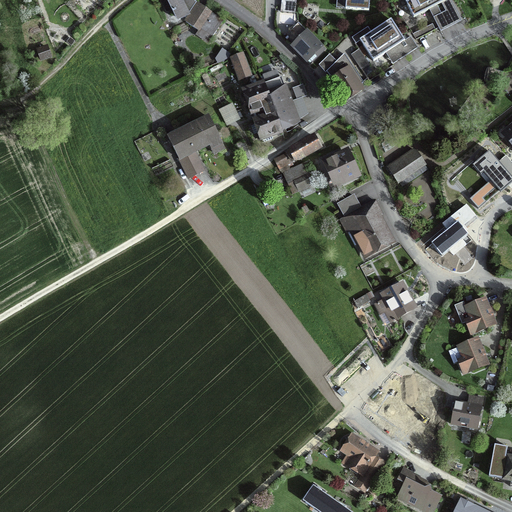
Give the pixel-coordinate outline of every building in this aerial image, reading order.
[(197,5),(189,0),(169,0),(177,15),(180,14),(188,19),(186,22),(199,31),(196,34),(208,42),(222,22),(210,14),(210,13),(197,4),(197,5)] [(281,0),(280,11),(293,13),(294,0),(281,0)] [(369,0),(346,0),(346,9),(369,11),(369,0)] [(447,0),(446,0),(404,0),(414,18),(447,0)] [(462,20),(454,7),(433,18),(440,31),(462,20)] [(373,61),(388,52),(405,41),(391,20),(360,40),(373,61)] [(413,34),(416,39),(435,29),(433,24),(413,34)] [(308,31),(292,47),(309,65),(325,49),(308,31)] [(411,37),(405,41),(388,52),(395,63),(418,48),(411,37)] [(48,48),(38,51),(41,59),(50,55),(48,48)] [(347,97),(361,88),(359,85),(363,82),(345,54),(337,61),(330,54),(320,64),(334,81),(335,80),(347,97)] [(242,56),(233,59),(240,78),(249,75),(242,56)] [(282,78),(265,84),(275,113),(282,130),(289,128),(298,122),(282,78)] [(265,84),(245,91),(255,121),(275,113),(265,84)] [(226,108),(222,110),(229,125),(233,124),(226,108)] [(275,113),(255,121),(263,142),(272,139),(271,136),(282,132),(281,130),(282,130),(275,113)] [(209,118),(169,138),(179,159),(180,159),(189,177),(203,170),(194,152),(193,149),(208,141),(211,148),(222,143),(209,118)] [(511,126),(503,134),(511,144),(511,126)] [(289,150),(291,152),(295,161),(300,158),(300,159),(320,149),(314,136),(289,150)] [(399,182),(425,164),(414,148),(388,166),(399,182)] [(499,162),(489,151),(474,164),(490,183),(471,198),(478,206),(511,177),(511,163),(506,156),(499,162)] [(278,166),(295,161),(291,152),(275,160),(278,166)] [(347,154),(327,163),(337,184),(356,175),(347,154)] [(309,175),(289,185),(293,194),(313,185),(309,175)] [(377,217),(382,214),(375,201),(361,209),(354,196),(339,204),(346,217),(341,220),(347,232),(359,226),(366,241),(359,245),(365,255),(390,241),(377,217)] [(449,229),(433,241),(442,253),(449,248),(453,253),(471,239),(463,228),(476,217),(467,205),(444,223),(449,229)] [(402,283),(382,294),(385,299),(375,305),(381,314),(385,312),(391,322),(415,308),(402,283)] [(456,308),(463,323),(467,322),(471,333),(495,324),(485,300),(466,308),(464,302),(457,305),(456,308)] [(454,363),(459,361),(464,373),(487,363),(478,340),(449,351),(454,363)] [(410,376),(406,382),(417,388),(421,382),(410,376)] [(431,405),(402,387),(393,401),(414,415),(411,439),(426,441),(431,405)] [(456,402),(452,421),(453,421),(467,424),(467,426),(478,428),(483,399),(470,396),(469,404),(456,402)] [(342,451),(349,455),(343,462),(363,475),(356,485),(365,491),(383,463),(374,457),(377,452),(352,436),(342,451)] [(511,457),(509,457),(493,454),(489,476),(502,479),(502,478),(511,480),(510,486),(511,486),(511,457)] [(421,480),(411,475),(404,489),(411,493),(406,501),(415,506),(418,504),(432,511),(439,496),(432,493),(430,487),(424,489),(418,486),(421,480)] [(351,511),(321,491),(322,490),(318,487),(317,488),(313,485),(303,500),(319,511),(351,511)] [(454,511),(488,511),(461,499),(454,511)]
